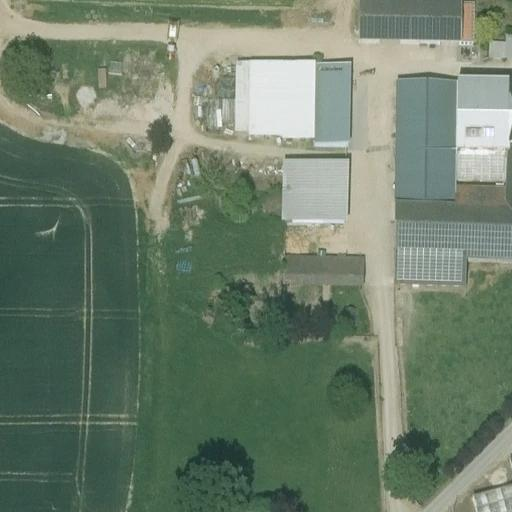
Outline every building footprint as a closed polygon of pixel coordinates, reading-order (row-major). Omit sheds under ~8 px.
[(457,7),(359,6),(358,48),(457,49),(457,7)] [(511,39),(490,39),(489,62),(511,62),(511,39)] [(315,68),(237,66),(235,143),(313,144),(315,68)] [(315,68),(313,144),(348,145),(349,69),(315,68)] [(511,88),(395,86),(392,290),(464,291),(464,265),(511,265),(511,88)] [(346,167),(282,165),(280,225),(344,227),(346,167)] [(360,260),(284,260),(283,289),(359,290),(360,260)] [(511,511),(511,491),(472,502),(474,511),(511,511)]
